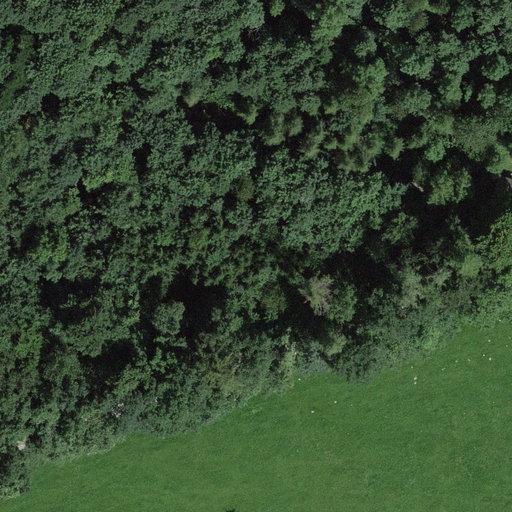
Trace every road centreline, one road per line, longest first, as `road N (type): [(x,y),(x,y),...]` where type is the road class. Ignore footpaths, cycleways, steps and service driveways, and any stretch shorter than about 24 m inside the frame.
road 1 (track): [(511,283),(0,449)]
road 2 (track): [(426,305),(368,264),(43,102),(0,55)]
